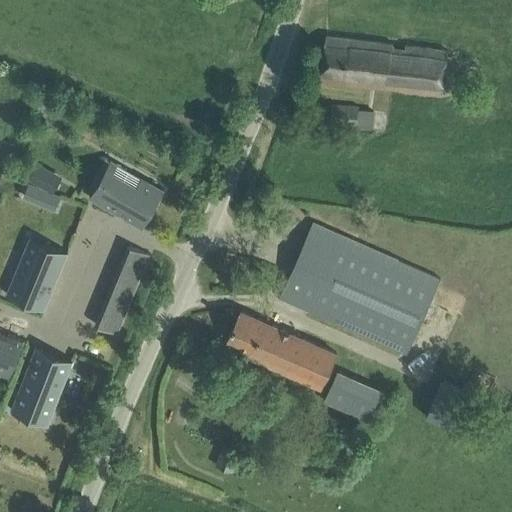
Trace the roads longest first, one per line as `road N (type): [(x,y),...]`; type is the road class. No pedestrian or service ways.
road 1 (residential): [(79,511),(194,259)]
road 2 (residential): [(194,259),(291,0)]
road 3 (residential): [(59,335),(101,224),(194,259)]
